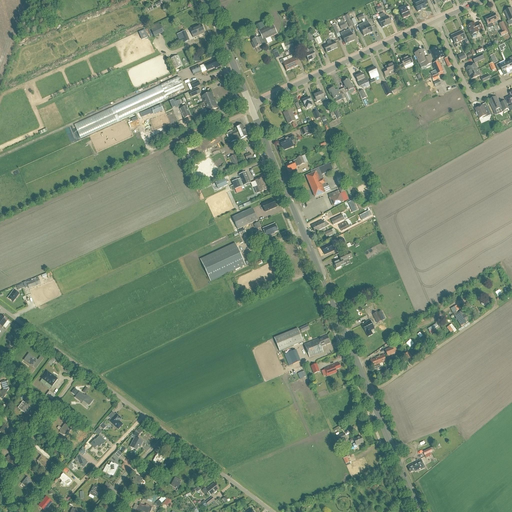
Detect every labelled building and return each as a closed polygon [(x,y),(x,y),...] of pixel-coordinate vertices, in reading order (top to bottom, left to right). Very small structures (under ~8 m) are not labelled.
[(427,4),(425,0),(416,0),(413,2),(415,6),(414,6),(417,13),(425,9),(424,6),(427,4)] [(409,10),(407,6),(398,10),(403,19),(410,16),(407,10),(409,10)] [(383,14),(381,15),(386,27),(391,25),(387,17),(385,18),(383,14)] [(497,21),(494,14),(490,16),(490,17),(485,19),(487,25),(487,26),(488,29),(489,29),(493,27),(493,26),(492,24),(497,21)] [(353,26),(348,15),(344,17),(349,28),(353,26)] [(363,24),(368,35),(373,33),(368,22),(363,24)] [(508,34),(503,22),(499,24),(502,32),(499,33),(501,37),(508,34)] [(359,26),(364,37),(368,35),(363,24),(359,26)] [(467,27),(471,36),(478,33),(477,32),(482,30),(480,24),(474,26),(473,24),(467,27)] [(202,27),(201,25),(190,30),(193,38),(205,33),(204,31),(202,27)] [(263,41),(265,40),(277,34),(273,25),(259,32),(261,37),(263,41)] [(189,41),(185,31),(181,34),(185,43),(189,41)] [(345,33),(350,43),(354,41),(350,31),(345,33)] [(456,34),(460,42),(464,41),(465,44),(468,43),(466,39),(465,40),(461,32),(456,34)] [(314,41),(311,33),(306,35),(309,43),(314,41)] [(341,35),(345,45),(350,43),(345,33),(341,35)] [(456,44),(460,42),(456,34),(451,36),(454,44),(453,45),(455,49),(458,47),(456,44)] [(263,41),(261,37),(258,39),(258,38),(252,41),(253,45),(252,45),(254,49),(255,48),(255,49),(261,46),(264,45),(265,46),(268,45),(265,40),(263,41)] [(293,47),(291,41),(284,44),(286,50),(293,47)] [(331,44),(330,41),(326,43),(328,45),(323,47),(326,54),(337,49),(334,42),(331,44)] [(321,63),(314,46),(312,46),(319,63),(321,63)] [(437,48),(430,51),(432,55),(433,58),(435,62),(444,57),(441,51),(439,52),(437,48)] [(316,58),(312,49),(304,53),(308,62),(316,58)] [(426,59),(422,51),(414,54),(419,65),(423,63),(425,67),(431,64),(428,57),(426,59)] [(292,69),(298,67),(294,58),(295,58),(294,54),(291,56),(292,59),(288,60),(292,69)] [(484,59),(482,54),(472,58),(474,64),(484,59)] [(183,67),(178,56),(169,60),(174,71),(183,67)] [(412,63),(409,56),(400,60),(402,63),(398,65),(401,70),(404,69),(403,67),(412,63)] [(220,67),(217,59),(204,64),(204,65),(200,67),(199,66),(191,69),(193,75),(201,72),(202,73),(207,71),(215,68),(215,69),(220,67)] [(292,69),(288,60),(284,62),(283,59),(280,61),(281,64),(282,63),(286,72),(292,69)] [(437,62),(433,64),(437,75),(443,72),(442,69),(441,69),(440,67),(441,67),(439,63),(438,64),(437,62)] [(397,70),(394,63),(385,67),(386,70),(383,72),(385,77),(389,76),(388,74),(397,70)] [(505,64),(500,67),(499,64),(495,65),(498,72),(501,71),(503,76),(506,75),(507,76),(510,74),(505,64)] [(468,75),(477,70),(475,65),(465,69),(468,75)] [(378,77),(374,68),(367,71),(371,80),(370,81),(371,83),(374,82),(373,80),(378,77)] [(183,78),(191,74),(189,70),(181,74),(183,78)] [(477,70),(468,75),(471,80),(480,76),(477,70)] [(363,76),(362,74),(355,77),(357,82),(359,87),(369,83),(365,75),(363,76)] [(184,89),(179,77),(74,125),(81,139),(167,100),(166,97),(184,89)] [(346,98),(347,102),(351,100),(349,95),(355,92),(352,86),(351,87),(348,81),(343,83),(345,88),(342,90),(346,98)] [(391,94),(387,84),(382,86),(387,97),(391,94)] [(401,91),(399,87),(391,91),(393,95),(401,91)] [(200,94),(199,89),(189,92),(191,97),(200,94)] [(335,99),(336,103),(346,98),(342,90),(336,92),(336,91),(335,91),(333,89),(328,91),(329,94),(330,94),(333,100),(335,99)] [(324,99),(321,92),(314,96),(317,103),(324,99)] [(214,101),(211,93),(202,97),(204,103),(201,104),(202,106),(214,101)] [(311,103),(309,98),(302,101),(304,106),(305,110),(308,109),(306,105),(311,103)] [(503,112),(496,98),(488,101),(493,112),(495,116),(503,112)] [(202,106),(203,108),(206,107),(208,112),(218,108),(214,101),(202,106)] [(509,109),(505,101),(500,104),(503,111),(509,109)] [(335,116),(329,102),(324,104),(327,112),(329,111),(332,117),(335,116)] [(163,110),(161,105),(146,111),(148,117),(154,115),(153,113),(163,110)] [(490,116),(486,105),(475,110),(476,113),(475,113),(476,117),(478,116),(479,119),(482,118),(483,119),(490,116)] [(293,112),(290,106),(284,109),(286,113),(283,114),(288,125),(295,121),(292,113),(293,112)] [(190,116),(186,107),(180,110),(184,119),(190,116)] [(247,137),(242,125),(234,129),(235,131),(232,133),(232,132),(227,134),(231,143),(236,141),(235,138),(237,137),(237,138),(238,138),(239,140),(247,137)] [(312,134),(309,127),(301,130),(303,136),(305,135),(306,137),(312,134)] [(291,136),(279,141),(282,149),(283,148),(283,150),(284,151),(287,149),(286,147),(290,145),(289,142),(293,141),(294,140),(292,136),(291,136)] [(253,159),(250,153),(245,155),(247,161),(253,159)] [(239,166),(234,156),(229,158),(234,168),(239,166)] [(304,164),(301,157),(296,159),(297,160),(290,163),(291,164),(286,166),(289,172),(292,170),(294,173),(297,172),(297,171),(296,167),(299,166),(304,164)] [(333,170),(330,164),(311,172),(312,174),(306,177),(315,198),(330,191),(328,186),(326,187),(321,175),(333,170)] [(240,179),(232,183),(235,190),(251,183),(246,172),(238,176),(240,179)] [(224,179),(214,183),(218,190),(227,185),(226,183),(228,182),(227,180),(225,180),(224,179)] [(267,190),(262,179),(255,181),(257,186),(254,188),(257,194),(267,190)] [(328,196),(333,207),(349,200),(345,193),(340,195),(338,192),(328,196)] [(276,208),(273,200),(262,205),(265,212),(276,208)] [(351,205),(342,209),(343,213),(353,208),(351,205)] [(258,221),(252,208),(232,218),(238,231),(258,221)] [(344,220),(342,215),(331,220),(333,225),(344,220)] [(323,223),(322,222),(312,227),(315,233),(325,228),(325,226),(326,226),(325,222),(323,223)] [(349,228),(346,222),(338,226),(342,232),(349,228)] [(278,232),(275,224),(263,229),(266,237),(274,234),(274,233),(278,232)] [(336,233),(334,229),(324,233),(326,238),(336,233)] [(348,249),(344,239),(337,242),(341,251),(348,249)] [(245,266),(235,243),(200,260),(210,282),(245,266)] [(334,251),(330,243),(321,247),(325,255),(334,251)] [(353,259),(350,253),(340,257),(341,261),(334,263),(335,266),(333,266),(335,270),(341,268),(340,267),(345,265),(343,262),(353,259)] [(41,285),(38,279),(27,283),(29,289),(41,285)] [(19,294),(13,290),(7,298),(13,303),(19,294)] [(377,312),(373,315),(377,324),(382,322),(377,312)] [(366,323),(362,326),(367,337),(372,335),(371,331),(375,329),(370,320),(366,322),(366,323)] [(303,342),(298,329),(274,338),(280,352),(303,342)] [(330,344),(327,336),(304,345),(309,358),(323,353),(321,347),(330,344)] [(395,354),(392,348),(385,350),(387,357),(395,354)] [(300,362),(296,350),(285,354),(289,366),(300,362)] [(29,354),(24,361),(33,368),(33,367),(36,369),(44,359),(41,357),(38,361),(29,354)] [(386,362),(383,355),(370,361),(372,367),(373,371),(381,368),(380,365),(382,364),(382,363),(386,362)] [(323,369),(327,377),(337,373),(336,370),(341,368),(338,363),(333,365),(334,366),(332,367),(331,366),(323,369)] [(320,372),(317,364),(311,367),(314,374),(320,372)] [(47,372),(42,379),(52,386),(57,380),(47,372)] [(3,390),(2,392),(0,391),(0,390),(0,398),(3,400),(6,395),(10,389),(9,388),(7,382),(1,383),(3,390)] [(49,392),(46,396),(52,400),(55,396),(49,392)] [(80,392),(75,398),(82,403),(83,401),(89,406),(93,401),(87,395),(86,396),(85,395),(84,396),(80,392)] [(24,400),(18,408),(26,415),(32,406),(24,400)] [(121,419),(116,414),(110,421),(118,429),(122,425),(119,421),(121,419)] [(11,429),(5,424),(0,430),(0,431),(7,438),(11,433),(9,431),(11,429)] [(65,425),(60,431),(66,436),(68,433),(69,433),(71,430),(71,429),(65,425)] [(346,440),(344,434),(336,437),(339,442),(337,443),(339,446),(342,445),(341,442),(346,440)] [(90,445),(94,449),(97,446),(99,448),(106,442),(99,436),(90,445)] [(363,443),(361,437),(354,440),(353,439),(349,440),(350,444),(354,442),(355,444),(352,445),(354,449),(357,448),(356,446),(363,443)] [(135,438),(130,447),(137,451),(138,448),(140,448),(143,442),(135,438)] [(157,454),(153,462),(155,463),(160,466),(163,460),(162,460),(164,457),(157,454)] [(86,461),(78,455),(76,457),(77,458),(75,460),(77,462),(83,467),(87,463),(85,461),(86,461)] [(9,456),(4,462),(9,465),(6,468),(13,473),(17,468),(13,465),(14,463),(13,462),(15,460),(9,456)] [(41,456),(37,461),(46,468),(50,463),(47,460),(41,456)] [(425,468),(421,460),(408,466),(409,467),(408,468),(410,472),(415,470),(415,471),(418,470),(418,471),(425,468)] [(114,464),(111,463),(105,473),(111,476),(111,475),(113,476),(118,466),(114,464)] [(70,480),(63,474),(61,476),(61,477),(59,479),(62,481),(61,481),(62,481),(60,483),(64,486),(66,485),(68,486),(71,482),(70,480)] [(144,480),(138,476),(138,477),(135,476),(131,482),(139,486),(141,484),(144,480)] [(27,478),(22,484),(28,489),(33,482),(27,478)] [(175,478),(171,485),(173,486),(173,487),(177,490),(181,484),(180,483),(181,481),(175,478)] [(220,489),(215,483),(206,490),(205,488),(202,490),(202,492),(204,495),(206,495),(208,493),(211,496),(220,489)] [(101,489),(97,487),(96,488),(93,486),(89,494),(94,497),(95,496),(97,497),(101,489)] [(215,501),(212,497),(205,503),(208,506),(215,501)] [(51,502),(46,498),(39,506),(44,510),(51,502)] [(171,501),(166,498),(163,505),(168,507),(171,501)]
